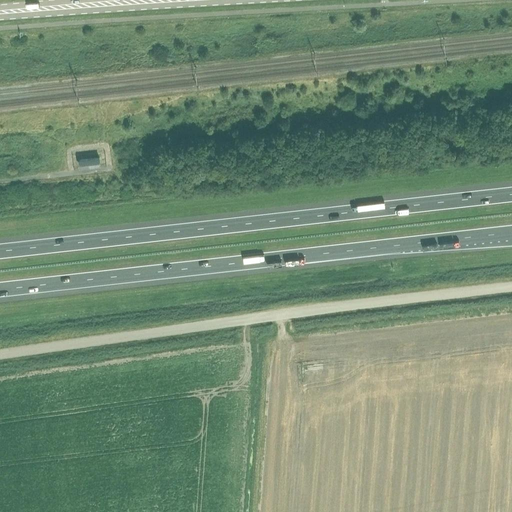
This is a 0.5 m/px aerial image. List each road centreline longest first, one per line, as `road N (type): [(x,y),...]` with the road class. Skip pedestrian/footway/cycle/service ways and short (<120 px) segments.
road 1 (tertiary): [(0,357),(511,288)]
road 2 (motorway): [(511,194),(0,251)]
road 3 (motorway): [(0,290),(511,233)]
